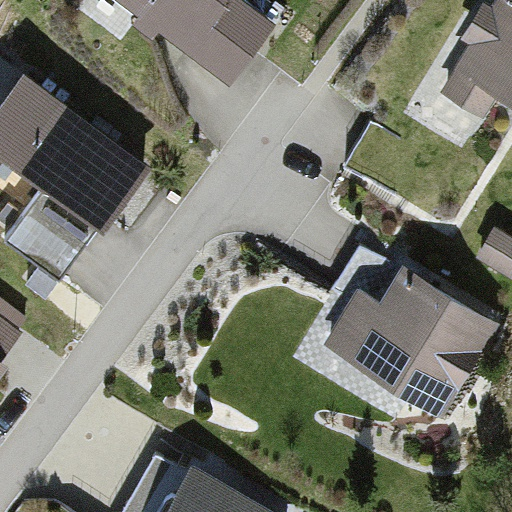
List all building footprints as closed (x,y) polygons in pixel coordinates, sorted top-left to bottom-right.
[(247,0),(136,0),(209,52),(247,0)] [(511,0),(492,0),(454,78),(511,106),(511,0)] [(160,153),(42,60),(0,112),(0,158),(96,234),(160,153)] [(511,237),(493,227),(475,258),(511,280),(511,237)] [(503,312),(389,250),(340,339),(455,400),(503,312)] [(0,372),(30,335),(0,311),(0,372)] [(297,511),(202,460),(173,511),(297,511)]
